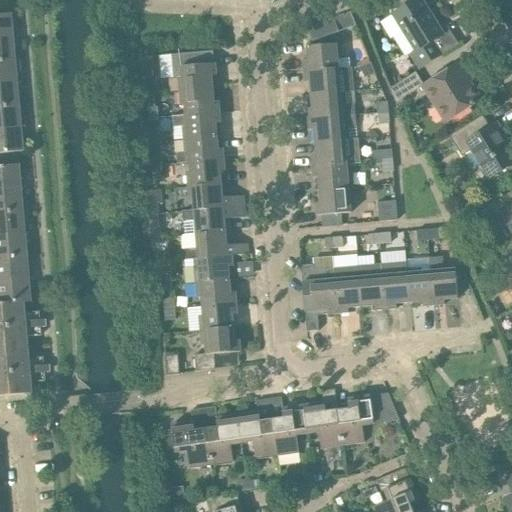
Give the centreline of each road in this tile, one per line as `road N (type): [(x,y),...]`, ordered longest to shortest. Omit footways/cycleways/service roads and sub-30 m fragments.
road 1 (residential): [(286,375),(261,88),(242,8)]
road 2 (residential): [(286,375),(407,366),(465,511)]
road 3 (residential): [(16,417),(286,375)]
